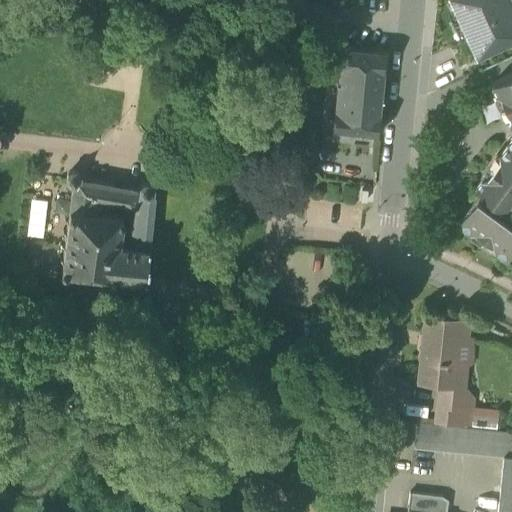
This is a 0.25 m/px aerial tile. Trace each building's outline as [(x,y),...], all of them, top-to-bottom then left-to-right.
[(511,0),(457,0),(460,5),(466,18),(464,19),(471,35),(480,54),(511,39),(511,0)] [(462,39),(471,35),(464,19),(466,18),(460,5),(448,10),(462,39)] [(332,128),(380,133),(389,52),(340,47),(332,128)] [(511,73),(494,81),(499,92),(497,96),(507,117),(511,119),(511,121),(511,137),(502,151),(503,157),(490,174),(484,175),(477,184),(489,193),(511,209),(511,73)] [(313,108),(286,105),(284,122),(311,125),(313,108)] [(69,209),(95,212),(97,197),(107,199),(110,189),(113,189),(113,184),(79,179),(79,175),(77,171),(73,170),(68,171),(65,175),(65,180),(68,183),(72,184),(69,209)] [(138,188),(123,186),(122,191),(125,191),(123,202),(135,204),(131,245),(148,247),(153,194),(151,194),(153,191),(153,187),(152,184),(149,182),(146,181),(142,182),(139,185),(138,188)] [(110,189),(107,199),(123,202),(125,191),(122,191),(123,186),(113,184),(113,189),(110,189)] [(511,209),(489,193),(486,196),(481,193),(459,222),(472,232),(478,231),(495,244),(496,250),(509,259),(511,254),(511,209)] [(145,280),(148,247),(131,245),(118,244),(121,216),(95,212),(69,209),(61,269),(136,279),(145,280)] [(435,383),(452,385),(457,340),(467,341),(469,320),(424,316),(417,382),(435,383)] [(462,386),(467,341),(457,340),(452,385),(462,386)] [(435,383),(430,422),(458,425),(462,386),(452,385),(435,383)] [(466,387),(462,386),(458,425),(471,427),(473,406),(474,396),(466,387)] [(473,406),(471,427),(487,428),(495,429),(497,409),(473,406)] [(471,427),(458,425),(430,422),(416,421),(413,447),(503,457),(503,455),(505,430),(495,429),(487,428),(471,427)] [(511,430),(505,430),(503,455),(511,456),(511,430)] [(511,511),(511,456),(503,455),(503,457),(497,511),(511,511)] [(407,509),(427,511),(439,511),(442,496),(410,492),(407,509)]
